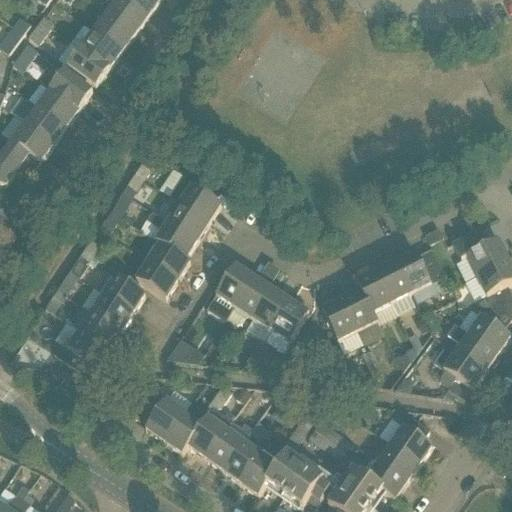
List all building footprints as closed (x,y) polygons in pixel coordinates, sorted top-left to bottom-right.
[(46,10),(53,0),(39,0),(37,4),(46,10)] [(148,23),(161,6),(152,0),(120,0),(119,2),(148,23)] [(135,41),(148,23),(119,2),(106,19),(135,41)] [(122,58),(135,41),(106,19),(94,37),(122,58)] [(20,23),(13,34),(23,41),(31,31),(20,23)] [(46,40),(53,29),(44,23),(37,33),(46,40)] [(38,50),(46,40),(37,33),(29,43),(38,50)] [(0,54),(8,61),(23,41),(13,34),(0,50),(0,54)] [(110,75),(122,58),(94,37),(81,54),(110,75)] [(28,50),(21,61),(30,67),(37,57),(28,50)] [(96,93),(110,75),(81,54),(68,72),(96,93)] [(22,78),(30,67),(21,61),(13,71),(22,78)] [(93,98),(77,86),(64,77),(51,94),(80,116),(93,98)] [(67,133),(80,116),(51,94),(38,112),(67,133)] [(54,151),(67,133),(38,112),(25,129),(54,151)] [(41,168),(54,151),(25,129),(12,147),(41,168)] [(28,186),(41,168),(12,147),(0,163),(0,171),(6,191),(16,177),(28,186)] [(143,185),(149,176),(141,170),(135,180),(143,185)] [(209,229),(222,210),(193,191),(196,187),(185,179),(170,202),(178,208),(209,229)] [(136,196),(143,185),(135,180),(127,190),(136,196)] [(120,222),(127,212),(118,206),(112,215),(121,221),(120,222)] [(198,247),(209,229),(178,208),(166,226),(198,247)] [(105,226),(114,232),(120,222),(121,221),(112,215),(105,226)] [(186,264),(198,247),(166,226),(166,227),(151,218),(146,227),(160,235),(154,246),(159,249),(160,248),(186,265),(186,264)] [(499,246),(489,251),(481,235),(453,249),(462,266),(467,263),(477,282),(509,266),(499,246)] [(93,262),(100,251),(91,245),(84,256),(93,262)] [(191,267),(186,264),(186,265),(160,248),(159,249),(148,266),(178,286),(191,267)] [(417,261),(415,257),(395,267),(411,299),(436,287),(446,282),(432,254),(417,261)] [(84,256),(70,277),(79,284),(93,262),(84,256)] [(166,305),(178,286),(148,266),(136,285),(166,305)] [(511,289),(511,272),(509,266),(477,282),(492,312),(491,313),(511,314),(511,299),(508,291),(511,289)] [(411,299),(395,267),(376,277),(392,309),(409,300),(411,299)] [(228,323),(254,283),(236,271),(207,315),(226,328),(228,323)] [(392,309),(376,277),(356,287),(360,296),(361,296),(373,319),(374,318),(373,318),(392,309)] [(133,319),(145,300),(115,281),(103,300),(133,319)] [(254,283),(228,323),(239,330),(243,330),(248,322),(253,325),(273,295),(254,283)] [(73,290),(65,285),(58,295),(66,301),(73,290)] [(59,311),(66,301),(58,295),(50,306),(59,311)] [(271,337),(291,307),(273,295),(253,325),(271,337)] [(361,296),(360,296),(342,305),(358,337),(378,327),(374,318),(373,319),(361,296)] [(121,337),(133,319),(103,300),(92,318),(121,337)] [(358,337),(342,305),(322,315),(331,333),(338,347),(358,337)] [(283,358),(310,319),(291,307),(271,337),(265,346),(283,358)] [(511,322),(511,314),(491,313),(484,323),(482,321),(468,339),(497,360),(510,342),(503,336),(511,322)] [(110,355),(121,337),(92,318),(80,336),(110,355)] [(500,362),(497,360),(468,339),(467,341),(454,331),(446,341),(460,351),(456,357),(485,378),(490,370),(492,372),(500,362)] [(98,374),(110,355),(80,336),(67,355),(59,349),(53,359),(62,365),(68,355),(85,366),(98,374)] [(407,344),(412,354),(415,361),(422,352),(416,340),(407,344)] [(197,377),(207,358),(181,345),(171,364),(197,377)] [(260,345),(253,355),(261,361),(268,351),(260,345)] [(446,351),(434,369),(443,375),(445,377),(439,385),(449,392),(455,384),(472,396),(485,378),(456,357),(455,357),(446,351)] [(405,359),(409,367),(415,361),(412,354),(405,358),(405,359)] [(68,355),(62,365),(63,366),(78,376),(85,366),(68,355)] [(253,355),(246,366),(254,371),(261,361),(253,355)] [(362,360),(367,371),(376,367),(371,356),(362,360)] [(405,359),(395,364),(403,378),(409,367),(405,359)] [(381,378),(376,367),(367,371),(372,383),(381,378)] [(403,386),(395,397),(408,399),(411,387),(403,386)] [(224,407),(231,396),(223,390),(216,401),(224,407)] [(163,447),(184,417),(166,404),(164,406),(156,400),(149,411),(157,417),(145,434),(163,447)] [(216,401),(208,411),(212,414),(220,412),(224,407),(216,401)] [(204,464),(230,427),(234,422),(228,417),(224,422),(212,414),(207,421),(201,429),(202,430),(187,451),(187,452),(204,464)] [(202,430),(201,429),(184,417),(163,447),(182,459),(187,452),(187,451),(202,430)] [(308,433),(315,423),(307,417),(300,427),(308,433)] [(422,445),(430,435),(408,419),(399,432),(402,434),(390,449),(391,450),(419,470),(432,452),(422,445)] [(325,442),(331,434),(320,426),(314,435),(325,442)] [(222,476),(247,440),(251,434),(244,429),(241,434),(232,428),(230,427),(204,464),(222,476)] [(301,444),(308,433),(300,427),(292,438),(301,444)] [(335,449),(341,441),(331,434),(325,442),(335,449)] [(325,442),(314,435),(308,443),(319,450),(325,442)] [(293,454),(301,444),(292,438),(285,448),(291,452),(293,454)] [(240,488),(265,453),(265,452),(270,445),(264,441),(259,448),(247,440),(222,476),(240,488)] [(345,457),(351,449),(341,441),(335,449),(345,457)] [(329,458),(335,449),(325,442),(319,450),(329,458)] [(345,457),(335,449),(329,458),(339,465),(345,457)] [(407,487),(419,470),(391,450),(378,467),(407,487)] [(266,489),(278,472),(277,471),(285,460),(279,456),(276,460),(265,453),(240,488),(258,501),(266,489)] [(321,485),(285,460),(277,471),(278,472),(266,489),(298,511),(316,511),(331,491),(330,491),(319,507),(310,501),(321,485)] [(407,487),(378,467),(377,468),(367,462),(356,477),(365,484),(382,496),(382,497),(394,506),(407,487)] [(370,511),(382,497),(382,496),(365,484),(353,475),(327,511),(328,511),(370,511)] [(0,511),(18,511),(23,506),(16,501),(8,511),(2,511),(0,510),(0,511)]
